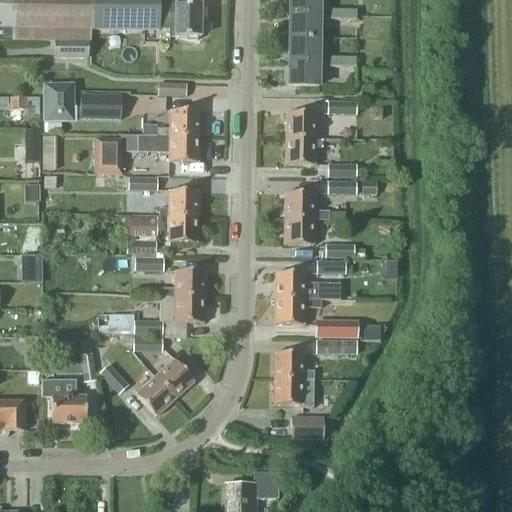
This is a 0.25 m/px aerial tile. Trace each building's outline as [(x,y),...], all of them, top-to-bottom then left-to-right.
[(0,0),(0,29),(11,30),(10,42),(54,42),(89,43),(89,32),(91,32),(109,32),(109,0),(0,0)] [(109,0),(109,32),(157,32),(158,31),(167,31),(167,39),(184,39),(184,42),(195,42),(195,39),(198,39),(198,8),(173,8),(173,0),(109,0)] [(316,17),(316,0),(287,0),(287,16),(316,17)] [(342,18),(342,13),(327,12),(327,22),(338,22),(339,18),(342,18)] [(354,23),(354,13),(342,13),(342,18),(339,18),(338,22),(354,23)] [(316,40),(316,17),(287,16),(287,40),(316,40)] [(316,64),(316,40),(287,40),(287,64),(316,64)] [(86,60),(86,45),(54,44),(54,59),(86,60)] [(342,64),(342,59),(326,59),(326,69),(338,70),(338,64),(342,64)] [(353,70),(354,60),(342,59),(342,64),(338,64),(338,70),(353,70)] [(315,88),(316,64),(287,64),(286,88),(315,88)] [(185,86),(156,85),(156,99),(185,100),(185,86)] [(44,122),(74,122),(74,109),(70,109),(70,89),(44,89),(44,110),(44,122)] [(78,122),(119,123),(120,97),(79,96),(78,122)] [(26,111),(26,99),(7,99),(7,111),(26,111)] [(354,117),(354,104),(326,104),(326,117),(354,117)] [(156,139),(197,140),(198,114),(168,114),(168,131),(156,131),(156,139)] [(312,142),(312,141),(313,116),(284,116),(283,142),(312,142)] [(23,133),(23,149),(39,149),(39,133),(23,133)] [(53,139),(40,139),(40,172),(53,172),(53,139)] [(156,139),(136,139),(119,139),(119,143),(93,142),(93,177),(119,177),(119,155),(167,155),(167,165),(197,166),(197,140),(156,139)] [(312,168),(312,151),(322,151),(322,141),(312,141),(312,142),(283,142),(283,168),(312,168)] [(325,180),(354,179),(354,167),(326,167),(325,180)] [(127,180),(127,193),(156,194),(156,181),(127,180)] [(375,198),(375,184),(360,184),(361,198),(375,198)] [(325,197),(354,196),(354,185),(326,185),(325,197)] [(196,220),(196,194),(167,194),(166,212),(158,212),(158,219),(196,220)] [(312,213),(312,196),(283,196),(282,221),(311,222),(311,223),(328,223),(328,213),(312,213)] [(57,208),(55,198),(42,200),(44,210),(57,208)] [(128,217),(116,217),(116,238),(127,238),(127,240),(156,240),(156,220),(128,220),(128,217)] [(195,246),(196,220),(158,219),(158,227),(166,227),(166,245),(195,246)] [(311,248),(311,223),(311,222),(282,221),(282,247),(311,248)] [(153,257),(154,245),(126,244),(126,257),(153,257)] [(361,254),(352,254),(352,249),(324,249),(324,261),(352,261),(361,261),(361,254)] [(161,274),(162,263),(134,262),(134,273),(161,274)] [(315,264),(315,277),(344,278),(344,276),(351,276),(351,268),(344,268),(344,264),(315,264)] [(384,280),(396,280),(396,264),(384,264),(384,280)] [(173,300),(202,300),(203,274),(173,274),(173,291),(157,291),(157,300),(173,300)] [(273,276),(273,302),(318,303),(338,303),(338,287),(310,286),(302,286),(302,277),(273,276)] [(202,326),(202,300),(173,300),(173,325),(202,326)] [(273,302),(272,327),(302,328),(302,310),(318,310),(318,303),(273,302)] [(132,335),(132,337),(161,337),(161,324),(133,323),(133,317),(98,316),(97,334),(132,335)] [(313,323),(313,341),(357,342),(357,340),(357,327),(357,323),(313,323)] [(378,329),(362,328),(362,343),(378,343),(378,329)] [(56,338),(56,346),(71,346),(71,338),(56,338)] [(41,340),(26,339),(26,364),(40,364),(41,340)] [(159,355),(160,342),(133,342),(132,355),(159,355)] [(314,357),(355,358),(355,344),(314,343),(314,357)] [(96,383),(91,356),(78,358),(82,386),(96,383)] [(301,382),(301,356),(272,356),(271,381),(301,382)] [(173,402),(192,384),(172,362),(153,380),(173,402)] [(117,397),(125,389),(106,368),(98,376),(117,397)] [(153,380),(148,385),(134,398),(154,419),(173,402),(153,380)] [(312,382),(301,382),(271,381),(271,407),(300,408),(300,411),(312,411),(312,382)] [(50,426),(84,426),(84,399),(74,399),(74,383),(40,383),(40,400),(50,400),(50,426)] [(3,433),(22,433),(21,403),(0,403),(0,426),(3,426),(3,433)] [(280,420),(279,442),(322,443),(322,420),(280,420)] [(223,488),(223,503),(226,503),(226,511),(254,511),(255,502),(276,502),(277,476),(251,476),(251,488),(223,488)]
